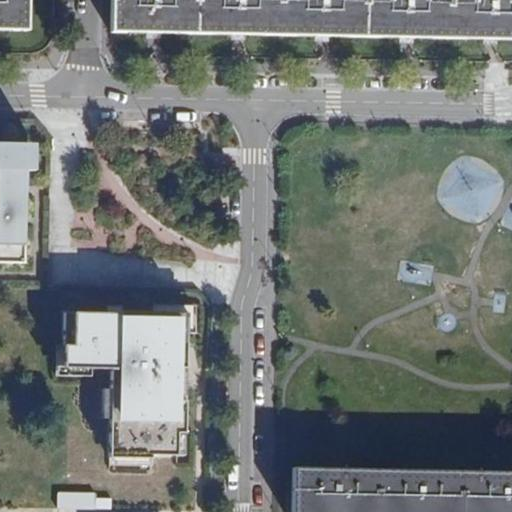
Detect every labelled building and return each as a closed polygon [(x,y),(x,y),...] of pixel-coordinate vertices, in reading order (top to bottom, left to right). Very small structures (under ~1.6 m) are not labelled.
[(27,0),(0,0),(0,29),(27,30),(27,0)] [(511,0),(110,0),(110,31),(511,38),(511,0)] [(0,263),(23,264),(26,144),(0,143),(0,263)] [(110,369),(109,458),(150,459),(150,456),(176,456),(176,434),(184,434),(185,402),(177,401),(178,369),(184,369),(185,314),(120,313),(120,314),(64,313),(63,369),(110,369)] [(511,511),(511,471),(292,467),(291,511),(511,511)] [(96,511),(97,494),(59,493),(58,511),(78,511),(96,511)]
